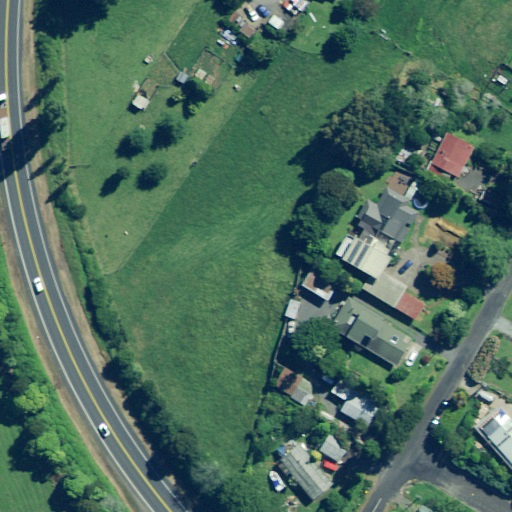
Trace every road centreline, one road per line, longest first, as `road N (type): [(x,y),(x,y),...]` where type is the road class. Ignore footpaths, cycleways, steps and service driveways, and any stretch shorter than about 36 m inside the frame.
road 1 (trunk): [(171,511),(107,424),(49,304),(9,119),(9,0)]
road 2 (residential): [(406,454),(511,276)]
